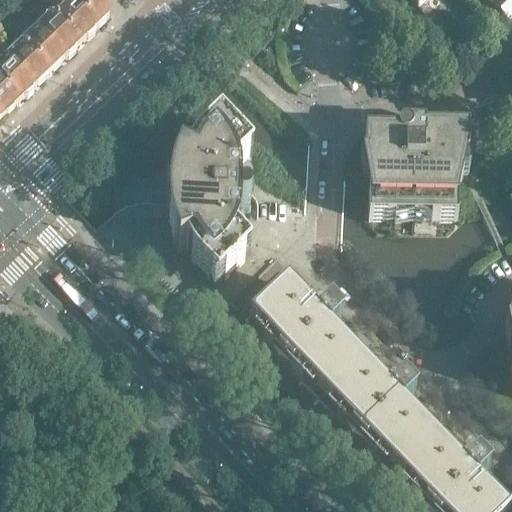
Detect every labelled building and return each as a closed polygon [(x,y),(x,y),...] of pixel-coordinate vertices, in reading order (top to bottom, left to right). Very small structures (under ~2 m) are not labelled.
[(110,19),(91,0),(59,0),(52,7),(60,14),(54,20),(53,20),(80,48),(85,43),(88,43),(94,37),(94,34),(110,19)] [(480,0),(491,11),(502,0),(480,0)] [(502,38),(511,27),(511,7),(491,28),(502,38)] [(75,53),(80,48),(53,20),(49,20),(21,46),(50,77),(66,61),(69,61),(75,55),(75,53)] [(472,66),(486,52),(484,50),(477,43),(462,56),(469,63),(472,66)] [(50,77),(21,46),(0,65),(0,86),(19,106),(24,101),(27,101),(33,95),(33,92),(50,77)] [(19,106),(0,86),(0,124),(5,119),(8,119),(14,113),(14,111),(19,106)] [(248,205),(247,204),(246,204),(248,200),(251,197),(253,193),(253,189),(252,186),(251,183),(252,180),(252,179),(252,175),(252,171),(249,168),(248,164),(251,161),(246,155),(243,152),(227,135),(226,135),(219,129),(212,135),(211,135),(207,138),(204,142),(200,145),(197,149),(192,155),(189,159),(186,164),(179,161),(177,165),(175,169),(174,172),(173,176),(172,179),(170,183),(169,190),(168,193),(169,193),(168,208),(168,209),(168,219),(169,222),(167,223),(168,225),(168,226),(169,231),(170,236),(171,240),(173,245),(174,247),(176,251),(178,256),(185,253),(186,255),(188,259),(190,263),(193,266),(198,272),(208,283),(209,282),(210,282),(216,288),(223,282),(224,283),(244,264),(244,263),(249,258),(246,255),(243,252),(241,249),(238,247),(239,234),(239,216),(240,216),(244,216),(245,216),(246,215),(248,214),(248,213),(249,212),(249,211),(249,209),(249,208),(249,206),(248,205)] [(421,142),(423,142),(423,137),(423,131),(405,135),(411,135),(411,141),(421,142)] [(430,137),(425,137),(423,137),(423,142),(411,141),(411,135),(405,135),(403,135),(401,135),(400,136),(399,137),(398,138),(398,139),(397,140),(397,142),(364,141),(364,159),(364,162),(364,163),(365,163),(365,162),(370,163),(369,180),(368,180),(368,181),(368,182),(368,186),(368,216),(368,224),(393,224),(394,224),(394,219),(430,219),(430,225),(431,225),(457,226),(457,222),(457,184),(461,184),(461,183),(467,183),(475,147),(475,146),(475,144),(474,142),(474,141),(473,140),(471,140),(470,139),(468,139),(468,138),(463,138),(437,138),(430,137)] [(364,162),(360,162),(363,181),(368,181),(368,180),(369,180),(370,163),(365,162),(365,163),(364,163),(364,162)] [(430,219),(394,219),(394,224),(393,224),(393,229),(412,225),(431,229),(431,225),(430,225),(430,219)] [(399,511),(487,511),(495,505),(496,503),(500,500),(501,498),(501,497),(501,496),(501,495),(500,493),(498,491),(487,480),(490,477),(492,475),(481,464),(477,460),(476,461),(477,461),(471,467),(467,462),(464,459),(460,455),(462,454),(460,453),(430,421),(413,403),(415,402),(417,400),(418,399),(407,387),(403,384),(402,385),(403,385),(397,390),(393,386),(390,382),(386,379),(388,377),(387,376),(357,346),(340,327),(342,326),(343,324),(345,323),(334,311),(330,308),(330,309),(324,314),(320,309),(316,306),(313,303),(315,301),(314,300),(291,277),(253,313),(246,321),(241,316),(231,326),(233,329),(235,331),(230,336),(399,511)] [(216,288),(210,282),(209,282),(213,293),(224,283),(223,282),(216,288)] [(330,308),(334,311),(337,309),(320,294),(314,300),(315,301),(313,303),(316,306),(320,309),(324,314),(330,309),(330,308)] [(403,384),(407,387),(410,385),(393,370),(387,376),(388,377),(386,379),(390,382),(393,386),(397,390),(403,385),(402,385),(403,384)] [(78,423),(91,410),(85,404),(79,398),(66,411),(78,423)] [(477,460),(481,464),(484,461),(467,447),(460,453),(462,454),(460,455),(464,459),(467,462),(471,467),(477,461),(476,461),(477,460)] [(165,488),(163,485),(153,494),(169,511),(178,511),(184,507),(181,504),(165,488)]
